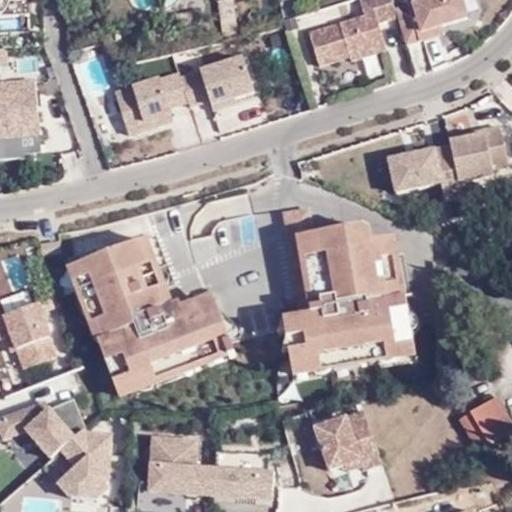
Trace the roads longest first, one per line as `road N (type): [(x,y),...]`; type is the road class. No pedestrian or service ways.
road 1 (residential): [(511,40),(493,61),(421,94),(151,174),(0,208)]
road 2 (unknown): [(278,137),(327,191),(488,282),(511,319)]
